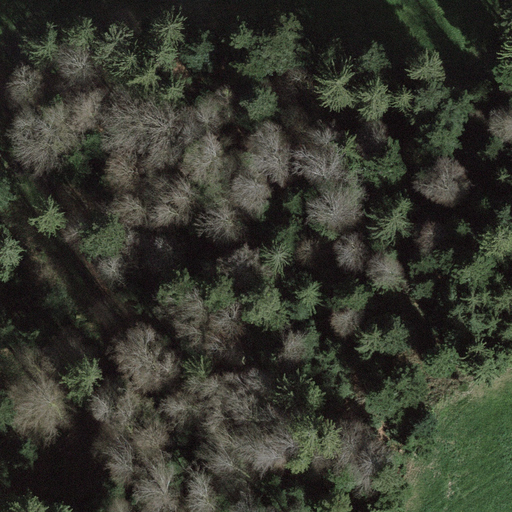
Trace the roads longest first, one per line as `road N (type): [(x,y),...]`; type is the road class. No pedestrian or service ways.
road 1 (track): [(35,173),(9,95),(15,51),(35,27),(171,27),(511,83)]
road 2 (track): [(0,488),(92,420),(107,400),(115,362),(93,282),(35,173),(0,154)]
